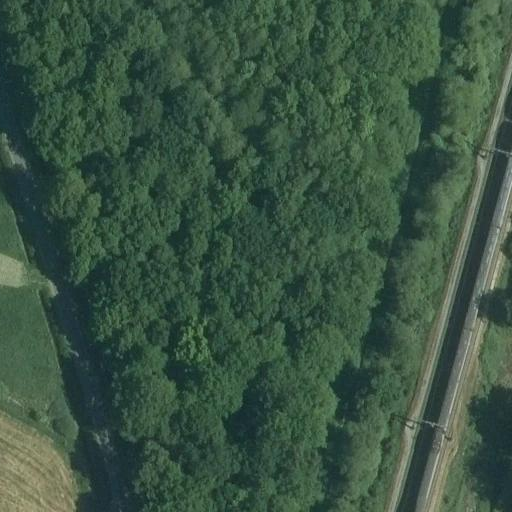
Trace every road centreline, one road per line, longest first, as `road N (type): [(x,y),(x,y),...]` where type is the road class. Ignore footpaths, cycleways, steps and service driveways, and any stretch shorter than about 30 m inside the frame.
road 1 (track): [(306,511),(438,0)]
road 2 (unclassified): [(0,94),(122,511)]
